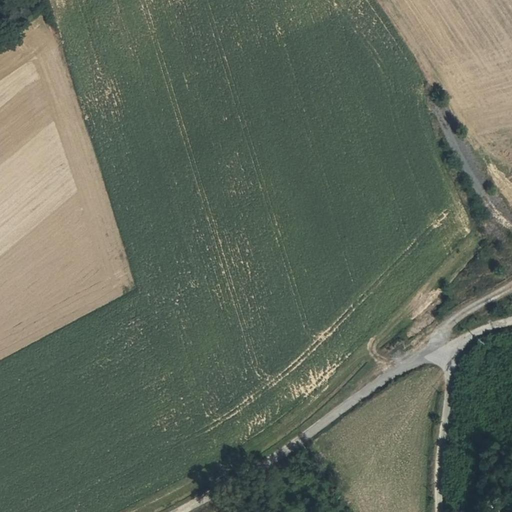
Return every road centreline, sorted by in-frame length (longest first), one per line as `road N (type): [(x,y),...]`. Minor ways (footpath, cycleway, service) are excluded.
road 1 (unclassified): [(445,348),(405,364),(252,471),(174,511)]
road 2 (track): [(367,393),(511,219)]
road 3 (unclassified): [(441,511),(445,348)]
